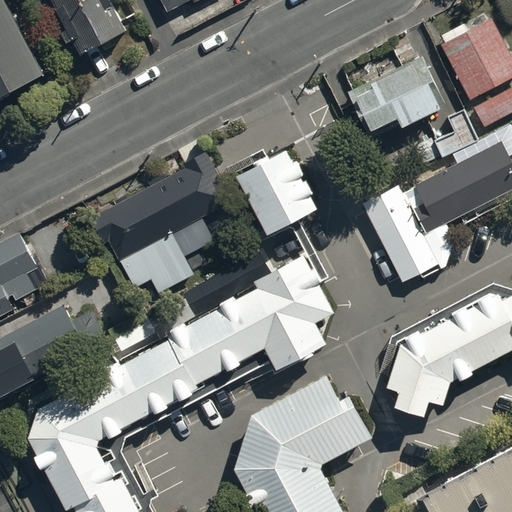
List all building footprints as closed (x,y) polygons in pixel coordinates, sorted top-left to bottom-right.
[(0,0),(0,113),(48,87),(3,0),(0,0)] [(107,0),(51,0),(66,26),(60,30),(66,41),(72,38),(80,52),(123,29),(107,0)] [(162,0),(167,9),(185,0),(162,0)] [(444,40),(441,42),(484,124),(511,109),(511,77),(511,75),(511,74),(511,52),(492,15),(467,28),(462,21),(440,33),(444,40)] [(401,63),(347,89),(365,127),(395,112),(400,122),(445,100),(414,40),(394,50),(401,63)] [(454,129),(434,139),(442,155),(478,137),(463,106),(447,114),(454,129)] [(511,161),(500,138),(402,189),(399,183),(365,202),(407,281),(452,257),(458,235),(450,219),(511,186),(511,161)] [(286,141),(235,166),(266,229),(317,204),(286,141)] [(186,164),(100,209),(103,214),(94,218),(105,239),(109,237),(134,285),(151,276),(158,290),(193,272),(171,229),(231,198),(205,149),(184,160),(186,164)] [(0,239),(0,313),(15,305),(11,299),(34,287),(25,270),(38,264),(20,229),(0,239)] [(33,432),(74,511),(348,511),(317,457),(370,427),(333,363),(255,407),(236,462),(262,511),(165,511),(161,511),(153,511),(111,433),(274,347),(281,360),(327,336),(315,313),(330,305),(307,263),(42,404),(33,432)] [(400,388),(395,402),(426,413),(431,398),(444,402),(452,380),(461,375),(463,380),(475,373),(473,369),(511,347),(511,286),(495,281),(394,334),(382,376),(390,379),(389,384),(400,388)] [(63,302),(0,334),(0,390),(28,376),(30,378),(109,337),(93,306),(72,317),(63,302)] [(511,511),(511,447),(415,498),(421,511),(511,511)]
